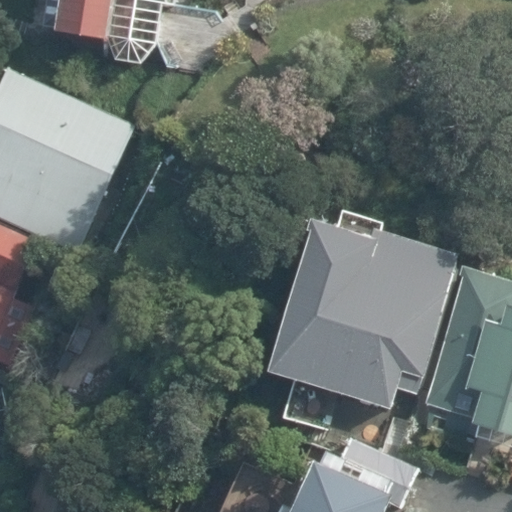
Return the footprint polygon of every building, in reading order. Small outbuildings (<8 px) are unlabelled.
[(121,61),(146,65),(161,45),(168,6),(180,8),(181,0),(47,0),(43,27),(113,39),(121,61)] [(210,69),(219,15),(173,7),(164,61),(210,69)] [(0,100),(0,218),(80,254),(137,126),(13,70),(0,100)] [(276,194),(301,196),(315,176),(305,153),(282,152),(269,170),(276,194)] [(277,373),(395,410),(401,389),(420,395),(425,378),(428,379),(467,255),(381,229),(378,238),(320,220),(316,232),(321,233),(277,373)] [(0,361),(11,367),(36,308),(16,299),(41,240),(0,222),(0,361)] [(426,428),(511,453),(511,278),(470,266),(430,404),(433,405),(426,428)] [(402,511),(423,468),(357,437),(347,458),(318,445),(312,458),(322,463),(300,511),(288,505),(285,511),(402,511)]
